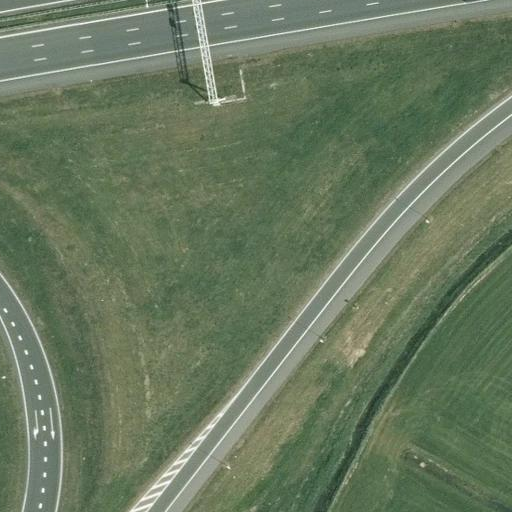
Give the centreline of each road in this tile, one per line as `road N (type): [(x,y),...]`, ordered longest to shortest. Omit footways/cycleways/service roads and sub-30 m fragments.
road 1 (motorway): [(156,511),(365,246),(418,186),(511,107)]
road 2 (motorway): [(0,61),(362,0)]
road 3 (motorway): [(0,295),(26,347),(42,418),(38,511)]
